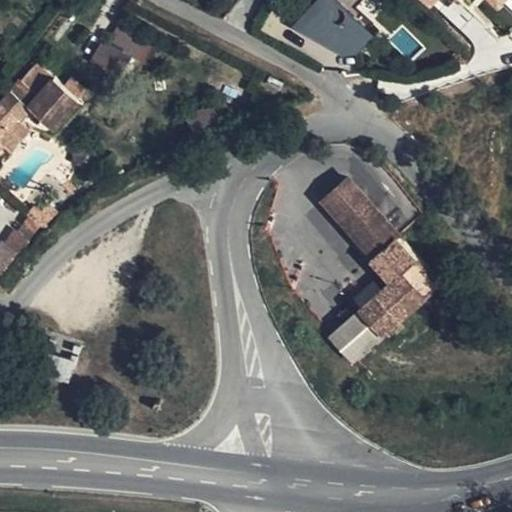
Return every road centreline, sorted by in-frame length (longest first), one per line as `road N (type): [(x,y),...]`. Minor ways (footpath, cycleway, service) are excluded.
road 1 (residential): [(235,193),(264,154),(303,133),(329,123),(377,125),(484,256)]
road 2 (residential): [(280,484),(229,270),(225,226),(235,193)]
road 3 (residential): [(235,193),(168,188),(119,213),(67,250),(0,328)]
road 4 (secondary): [(0,458),(88,460),(280,484)]
road 5 (unknown): [(358,121),(137,0)]
road 6 (secondary): [(280,484),(425,496),(511,477)]
